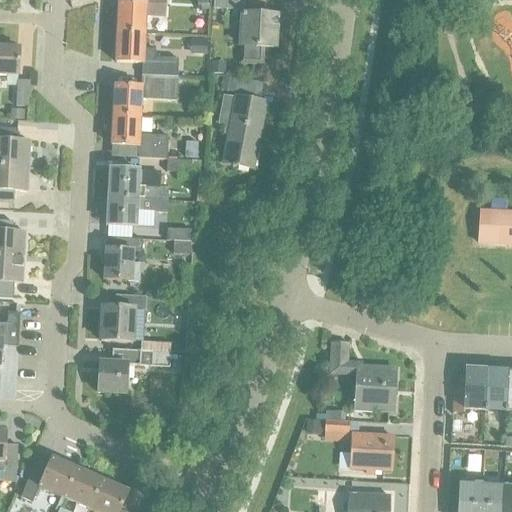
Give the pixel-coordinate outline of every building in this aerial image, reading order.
[(118,3),(117,33),(145,35),(146,17),(157,17),(166,17),(166,6),(167,6),(167,0),(146,0),(146,5),(118,3)] [(214,0),(214,9),(244,11),(244,0),(214,0)] [(274,49),(276,17),(242,15),(240,47),(241,47),(240,64),(262,66),(263,48),(274,49)] [(143,63),(143,76),(178,78),(179,60),(155,59),(156,52),(145,52),(145,35),(117,33),(116,63),(143,63)] [(194,51),(212,50),(211,37),(193,38),(194,51)] [(0,47),(0,75),(19,77),(21,49),(0,47)] [(210,74),(225,75),(226,63),(211,62),(210,74)] [(114,87),(113,116),(140,117),(141,100),(176,103),(178,78),(143,76),(142,88),(114,87)] [(226,92),(260,98),(262,85),(229,78),(226,92)] [(17,107),(29,108),(31,82),(18,81),(17,107)] [(223,165),(252,171),(265,104),(235,98),(223,165)] [(138,160),(168,161),(168,160),(169,160),(170,139),(139,137),(140,117),(113,116),(111,146),(139,148),(138,160)] [(0,165),(29,167),(30,143),(18,143),(19,131),(0,129),(0,165)] [(168,160),(168,161),(168,173),(192,174),(192,163),(192,161),(169,160),(168,160)] [(29,167),(0,165),(0,202),(15,203),(15,192),(27,192),(29,167)] [(110,170),(109,198),(169,201),(170,189),(156,188),(156,190),(139,189),(140,173),(110,170)] [(168,214),(169,201),(109,198),(107,226),(136,228),(138,211),(143,212),(155,212),(155,213),(168,214)] [(478,244),(511,245),(511,215),(505,215),(505,201),(491,200),(491,214),(480,213),(478,244)] [(0,257),(24,258),(25,233),(14,233),(14,223),(0,221),(0,257)] [(167,242),(174,242),(191,242),(192,230),(168,229),(167,242)] [(105,251),(104,273),(104,281),(141,283),(142,265),(133,264),(134,253),(142,253),(143,241),(108,239),(107,251),(105,251)] [(191,242),(174,242),(173,256),(190,257),(191,242)] [(24,258),(0,257),(0,299),(14,300),(15,283),(23,284),(24,258)] [(146,312),(147,299),(116,297),(115,309),(102,309),(101,342),(134,344),(135,311),(146,312)] [(0,367),(1,368),(2,346),(19,347),(21,314),(9,313),(8,326),(0,325),(0,367)] [(374,412),(395,412),(397,371),(361,370),(361,364),(349,363),(349,344),(333,343),(330,376),(358,377),(356,407),(374,408),(374,412)] [(171,368),(171,354),(112,351),(111,365),(99,364),(98,394),(126,395),(127,366),(171,368)] [(465,411),(485,412),(488,371),(467,370),(467,379),(455,378),(453,414),(465,415),(465,411)] [(485,412),(506,413),(508,372),(488,371),(485,412)] [(317,422),(327,422),(346,423),(346,414),(326,413),(326,416),(317,416),(317,422)] [(327,422),(326,443),(353,445),(352,472),(392,474),(394,437),(359,435),(359,424),(346,423),(327,422)] [(0,482),(4,483),(17,483),(19,447),(7,446),(8,433),(0,432),(0,482)] [(484,470),(485,452),(472,451),(470,469),(484,470)] [(39,489),(64,500),(78,469),(53,458),(52,460),(41,455),(21,499),(33,504),(39,489)] [(64,500),(89,511),(103,480),(78,469),(64,500)] [(103,480),(89,511),(90,511),(121,511),(120,511),(129,492),(103,480)] [(480,511),(482,487),(461,486),(461,482),(449,481),(447,511),(480,511)] [(411,485),(399,484),(398,502),(409,503),(411,485)] [(480,511),(502,511),(504,488),(482,487),(480,511)] [(502,511),(511,511),(511,488),(504,488),(502,511)] [(389,511),(391,497),(350,495),(349,511),(389,511)]
